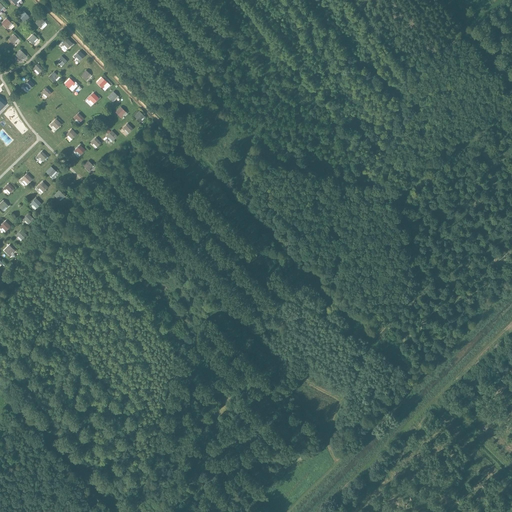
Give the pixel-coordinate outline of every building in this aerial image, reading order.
[(19,17),(24,22),(26,21),(25,20),(28,16),(24,12),(19,17)] [(35,23),(40,28),(42,27),(40,25),(44,22),(40,18),(35,23)] [(1,24),(7,30),(9,28),(8,27),(11,23),(7,19),(1,24)] [(8,40),(13,45),(15,43),(14,42),(18,39),(14,35),(8,40)] [(28,40),(33,45),(35,43),(33,42),(37,38),(33,35),(28,40)] [(63,46),(64,45),(68,49),(72,44),(67,39),(61,45),(63,46)] [(15,56),(20,60),(24,56),(25,58),(26,56),(21,51),(15,56)] [(75,58),(76,57),(80,61),(84,56),(79,51),(74,57),(75,58)] [(56,62),(57,63),(59,62),(62,66),(67,61),(61,56),(56,62)] [(34,71),(35,69),(39,73),(43,69),(38,64),(33,69),(34,71)] [(81,76),(86,81),(87,79),(86,78),(90,74),(86,71),(81,76)] [(50,78),(55,83),(56,81),(55,80),(58,76),(55,73),(50,78)] [(97,83),(102,89),(104,87),(103,86),(106,82),(102,78),(97,83)] [(65,84),(69,88),(72,84),(73,85),(75,84),(70,79),(65,84)] [(23,86),(25,87),(26,86),(30,90),(34,85),(29,80),(23,86)] [(41,93),(42,94),(44,93),(47,97),(51,93),(46,88),(41,93)] [(108,97),(112,101),(117,96),(113,92),(108,97)] [(89,101),(90,99),(94,103),(98,99),(93,94),(88,99),(89,101)] [(116,113),(121,118),(123,117),(122,116),(125,112),(121,108),(116,113)] [(7,117),(12,114),(12,113),(13,112),(11,109),(4,113),(7,117)] [(134,117),(140,122),(141,121),(140,120),(144,116),(140,112),(134,117)] [(75,120),(76,119),(80,122),(84,119),(78,114),(74,118),(75,120)] [(50,125),(52,127),(53,125),(57,129),(61,125),(56,120),(50,125)] [(24,134),(29,129),(24,123),(18,128),(24,134)] [(124,130),(125,129),(129,133),(132,129),(127,124),(122,129),(124,130)] [(67,137),(68,135),(72,139),(76,135),(71,129),(66,135),(67,137)] [(138,133),(142,139),(148,135),(144,129),(138,133)] [(106,137),(107,138),(109,137),(112,141),(117,136),(112,131),(106,137)] [(92,144),(94,143),(97,147),(101,143),(96,138),(91,143),(92,144)] [(74,151),(76,153),(77,152),(80,155),(85,151),(80,145),(74,151)] [(38,159),(39,158),(43,161),(47,157),(42,152),(36,157),(38,159)] [(83,166),(89,172),(90,170),(89,169),(93,166),(88,161),(83,166)] [(46,172),(50,176),(55,171),(51,167),(46,172)] [(22,182),(24,180),(27,184),(32,179),(26,175),(21,180),(22,182)] [(38,189),(39,188),(43,192),(47,187),(42,182),(37,188),(38,189)] [(5,190),(6,189),(10,193),(14,189),(9,184),(4,189),(5,190)] [(54,196),(58,200),(62,197),(63,198),(65,196),(59,191),(54,196)] [(32,206),(33,205),(36,208),(41,204),(36,199),(30,204),(32,206)] [(0,204),(0,208),(2,210),(5,206),(7,208),(8,206),(3,201),(0,204)] [(24,221),(25,220),(29,224),(33,219),(28,214),(23,220),(24,221)] [(0,227),(1,229),(2,228),(6,231),(10,227),(5,222),(0,226),(0,227)] [(16,236),(17,237),(18,236),(22,240),(26,235),(21,230),(16,236)] [(45,241),(39,246),(44,252),(47,249),(48,249),(50,247),(45,241)] [(4,251),(9,255),(12,251),(13,253),(15,251),(9,246),(4,251)]
